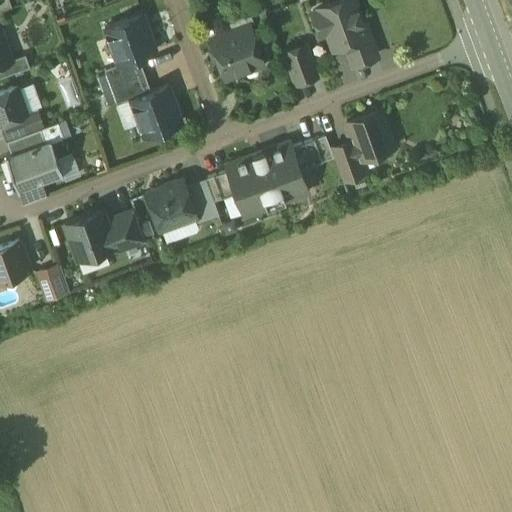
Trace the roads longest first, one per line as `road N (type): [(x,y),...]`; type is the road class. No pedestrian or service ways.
road 1 (residential): [(225,137),(490,40)]
road 2 (residential): [(3,213),(225,137)]
road 3 (residential): [(225,137),(179,0)]
